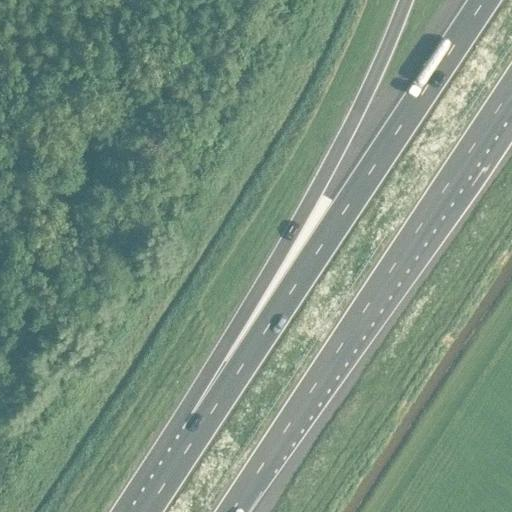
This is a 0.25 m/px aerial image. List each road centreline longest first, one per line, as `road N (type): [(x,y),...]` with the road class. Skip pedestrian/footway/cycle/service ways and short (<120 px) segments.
road 1 (motorway): [(220,511),(511,74)]
road 2 (motorway): [(474,0),(184,436)]
road 3 (motorway): [(399,0),(184,436)]
